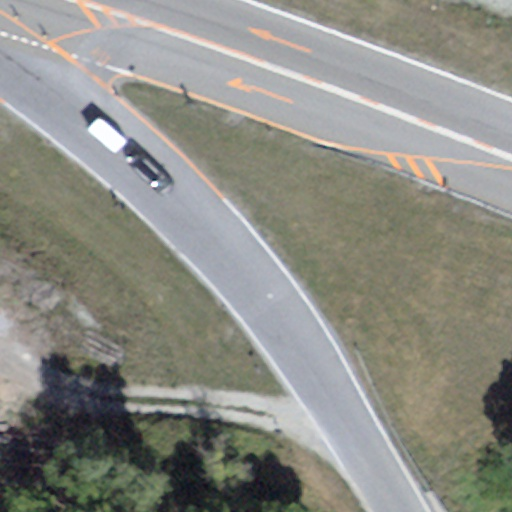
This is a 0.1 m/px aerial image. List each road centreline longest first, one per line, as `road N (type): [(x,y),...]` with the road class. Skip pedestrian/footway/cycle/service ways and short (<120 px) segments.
road 1 (unclassified): [(0,34),(235,262),(312,365),(398,511)]
road 2 (primary): [(511,155),(72,0)]
